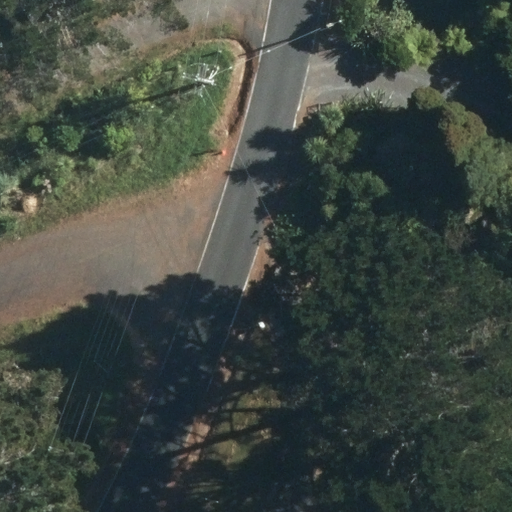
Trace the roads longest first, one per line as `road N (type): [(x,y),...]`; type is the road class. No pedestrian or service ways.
road 1 (unclassified): [(277,0),(225,287)]
road 2 (unclassified): [(225,287),(123,511)]
road 3 (residential): [(0,284),(27,273),(130,269),(225,287)]
